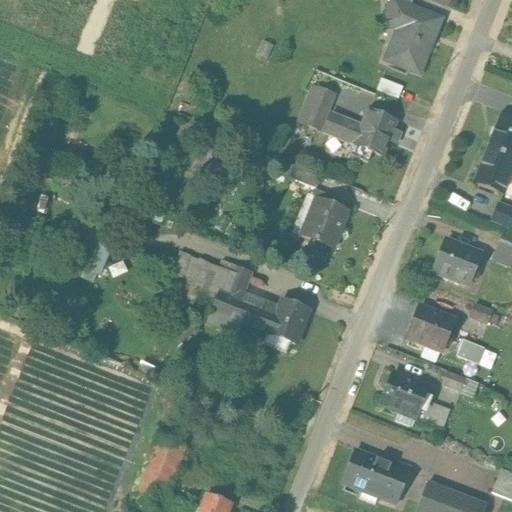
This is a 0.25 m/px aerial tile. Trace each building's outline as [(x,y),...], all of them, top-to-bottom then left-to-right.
[(412,0),(377,0),(377,1),(391,7),(392,4),(408,10),(412,0)] [(408,10),(392,4),(391,7),(384,23),(399,29),(385,64),(418,77),(440,23),(408,10)] [(331,98),(310,89),(306,100),(327,109),(331,98)] [(327,109),(306,100),(296,123),(317,132),(327,109)] [(395,125),(368,114),(364,123),(391,134),(395,125)] [(511,121),(501,117),(487,151),(511,160),(511,121)] [(391,134),(364,123),(360,131),(330,118),(323,134),(354,147),(350,157),(366,164),(371,153),(381,158),(391,134)] [(511,160),(487,151),(474,185),(502,196),(510,177),(511,178),(511,160)] [(320,178),(291,167),(286,181),(315,192),(320,178)] [(166,209),(135,197),(128,215),(159,227),(166,209)] [(346,215),(317,203),(301,241),(330,253),(346,215)] [(511,211),(498,205),(491,222),(511,230),(511,211)] [(124,225),(102,215),(83,255),(106,266),(124,225)] [(511,240),(501,236),(496,247),(511,253),(511,240)] [(478,260),(445,245),(432,274),(465,289),(478,260)] [(251,275),(230,266),(206,324),(227,333),(228,332),(227,331),(238,305),(240,299),(241,299),(251,275)] [(307,314),(281,303),(278,312),(271,309),(268,317),(238,305),(231,322),(265,337),(262,346),(282,355),(286,346),(292,349),(307,314)] [(491,316),(472,308),(468,320),(486,327),(491,316)] [(451,326),(417,313),(405,343),(440,356),(451,326)] [(486,327),(468,320),(463,332),(481,339),(486,327)] [(479,366),(485,349),(461,341),(455,358),(479,366)] [(215,359),(193,350),(187,365),(209,374),(215,359)] [(464,383),(445,376),(441,387),(460,394),(464,383)] [(424,394),(391,382),(380,413),(412,425),(424,394)] [(423,423),(443,430),(450,410),(430,403),(423,423)] [(184,449),(158,439),(132,506),(146,511),(195,511),(164,499),(184,449)] [(408,472),(391,465),(388,470),(356,456),(342,488),(393,509),(408,472)] [(511,475),(500,472),(491,495),(511,502),(511,475)] [(451,511),(457,496),(427,484),(416,511),(451,511)] [(485,511),(487,508),(457,496),(451,511),(485,511)] [(229,511),(231,507),(206,497),(200,511),(229,511)]
